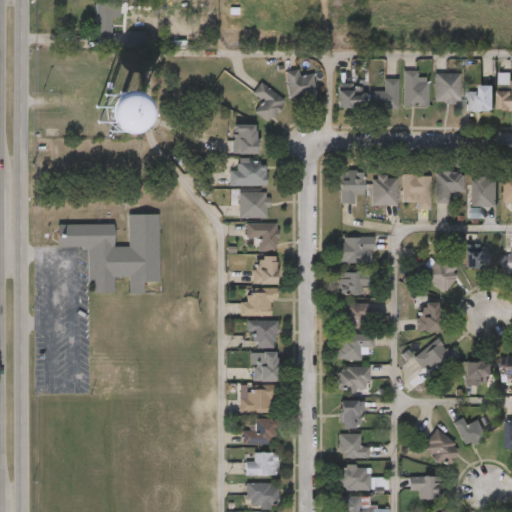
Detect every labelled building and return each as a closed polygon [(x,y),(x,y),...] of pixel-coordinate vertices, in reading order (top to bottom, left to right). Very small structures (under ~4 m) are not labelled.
[(112,45),(112,58),(128,58),(127,45),(112,45)] [(402,70),(417,70),(417,79),(427,79),(427,106),(402,106),(402,70)] [(285,72),(312,72),(312,98),(285,98),(285,72)] [(507,72),(507,86),(511,86),(511,110),(497,110),(497,72),(507,72)] [(433,73),(458,73),(458,103),(433,103),(433,73)] [(396,110),(370,110),(370,91),(382,91),(382,78),(396,78),(396,110)] [(261,101),(251,92),(260,82),(283,102),(265,122),(252,111),(261,101)] [(296,87),(281,88),(281,83),(268,84),(270,111),(298,109),(296,87)] [(399,83),(385,84),(386,120),(410,119),(410,90),(399,90),(399,83)] [(494,111),(465,111),(465,92),(479,92),(479,85),(494,85),(494,111)] [(417,115),(443,115),(443,86),(417,86),(417,115)] [(482,86),(480,122),(508,123),(509,94),(493,94),(493,86),(482,86)] [(337,88),(364,88),(364,107),(337,107),(337,88)] [(380,92),(366,92),(366,104),(352,104),(353,123),(380,123),(380,92)] [(267,113),(243,95),(235,106),(245,114),(236,125),(251,136),(267,113)] [(320,120),(346,121),(347,98),(320,97),(320,120)] [(477,124),(477,99),(463,99),(463,106),(448,106),(449,125),(477,124)] [(120,142),(120,105),(81,105),(81,142),(120,142)] [(255,125),(255,154),(232,154),(232,125),(255,125)] [(239,167),(239,137),(216,137),(215,166),(239,167)] [(228,170),(235,170),(235,162),(264,162),(264,185),(228,185),(228,170)] [(339,172),(362,172),(362,195),(353,195),(353,203),(339,203),(339,172)] [(434,203),(434,172),(462,172),(462,191),(448,191),(448,203),(434,203)] [(248,197),(248,175),(219,176),(219,183),(212,183),(212,198),(248,197)] [(429,209),(414,209),(414,201),(400,201),(400,175),(429,175),(429,209)] [(395,205),(370,205),(370,176),(395,176),(395,205)] [(494,177),(494,207),(469,207),(469,178),(494,177)] [(503,177),(511,177),(511,203),(503,203),(503,177)] [(345,207),(345,185),(323,184),(323,216),(336,216),(336,207),(345,207)] [(417,216),(432,216),(432,204),(445,205),(446,185),(418,185),(417,216)] [(384,215),(398,214),(399,222),(412,222),(412,188),(384,188),(384,215)] [(354,190),(354,218),(379,218),(379,190),(354,190)] [(453,220),(479,220),(479,191),(453,190),(453,220)] [(511,191),(487,190),(486,215),(497,216),(497,226),(511,226),(511,191)] [(237,192),(266,192),(266,218),(237,218),(237,192)] [(250,205),(221,205),(221,230),(249,231),(250,205)] [(257,251),(257,238),(244,238),(244,224),(275,224),(275,251),(257,251)] [(40,237),(97,237),(97,259),(111,259),(111,227),(142,227),(141,294),(126,294),(126,307),(112,307),(112,289),(96,289),(96,306),(74,305),(74,295),(70,295),(70,259),(40,259),(40,237)] [(228,250),(241,250),(241,264),(259,264),(259,236),(229,236),(228,250)] [(372,238),(372,251),(358,251),(358,263),(338,263),(338,238),(372,238)] [(491,269),(464,269),(464,249),(491,249),(491,269)] [(320,277),(354,276),(353,250),(325,250),(326,259),(320,259),(320,277)] [(511,253),(511,277),(502,277),(502,253),(511,253)] [(440,293),(418,273),(435,256),(456,276),(440,293)] [(252,284),(252,257),(276,257),(276,284),(252,284)] [(474,280),(474,258),(447,258),(447,281),(474,280)] [(440,281),(411,267),(400,289),(429,303),(440,281)] [(234,282),(234,297),(259,296),(259,270),(239,270),(239,282),(234,282)] [(370,272),(370,286),(360,286),(360,295),(337,295),(337,272),(370,272)] [(321,308),(344,307),(344,298),(349,298),(349,285),(321,285),(321,308)] [(238,316),(238,302),(244,302),(244,290),(276,290),(276,302),(269,302),(269,316),(238,316)] [(259,301),(231,300),(231,315),(222,315),(222,328),(252,329),(253,312),(259,313),(259,301)] [(366,328),(338,328),(338,304),(366,304),(366,328)] [(438,331),(416,331),(416,304),(438,304),(438,331)] [(351,316),(325,316),(325,342),(337,342),(337,338),(351,339),(351,316)] [(400,344),(420,344),(420,317),(399,317),(400,344)] [(274,320),(274,347),(252,347),(252,332),(244,332),(244,320),(274,320)] [(258,333),(229,333),(229,344),(237,344),(237,361),(258,361),(258,333)] [(370,335),(370,347),(359,347),(359,360),(337,360),(337,335),(370,335)] [(451,355),(438,373),(419,359),(432,341),(451,355)] [(355,360),(355,347),(321,346),(321,370),(349,371),(349,360),(355,360)] [(429,363),(418,351),(395,371),(404,381),(408,378),(416,388),(440,366),(433,359),(429,363)] [(276,381),(252,381),(252,353),(276,353),(276,381)] [(463,384),(463,362),(493,362),(493,384),(463,384)] [(259,366),(237,366),(237,394),(258,394),(259,366)] [(337,368),(366,368),(366,392),(337,392),(337,368)] [(511,368),(483,369),(484,386),(491,386),(491,391),(500,390),(500,398),(511,398),(511,368)] [(476,388),(475,374),(446,375),(447,398),(469,397),(469,388),(476,388)] [(351,380),(319,381),(320,402),(329,402),(329,404),(351,403),(351,380)] [(238,399),(244,399),(244,390),(271,390),(271,413),(238,413),(238,399)] [(231,397),(231,398),(222,398),(222,425),(256,426),(256,398),(231,397)] [(360,429),(339,429),(339,401),(360,401),(360,429)] [(346,427),(346,413),(323,413),(322,439),(342,440),(343,427),(346,427)] [(466,425),(474,419),(486,435),(468,448),(451,424),(460,417),(466,425)] [(252,431),(252,419),(274,419),(274,444),(239,444),(239,431),(252,431)] [(420,447),(435,429),(459,449),(444,466),(420,447)] [(460,431),(448,437),(445,430),(435,435),(448,460),(470,450),(460,431)] [(224,444),(224,458),(256,456),(255,431),(236,432),(237,443),(224,444)] [(511,445),(500,444),(500,432),(488,432),(487,462),(511,462),(511,445)] [(366,446),(366,458),(337,458),(337,434),(357,434),(357,446),(366,446)] [(443,462),(419,443),(404,460),(428,480),(443,462)] [(343,447),(321,446),(320,462),(326,462),(326,470),(351,470),(351,459),(342,459),(343,447)] [(243,462),(252,462),(252,453),(275,453),(275,475),(243,475),(243,462)] [(259,488),(259,465),(236,466),(236,474),(227,474),(227,488),(259,488)] [(336,466),(365,466),(365,490),(336,490),(336,466)] [(407,477),(439,477),(439,499),(416,499),(416,491),(407,491),(407,477)] [(320,479),(320,502),(351,502),(352,479),(320,479)] [(244,507),(244,483),(276,483),(276,507),(244,507)] [(391,489),(391,503),(400,503),(401,511),(418,511),(418,489),(391,489)] [(370,509),(370,511),(338,511),(338,496),(358,496),(358,509),(370,509)] [(230,497),(230,511),(260,511),(260,497),(230,497)]
